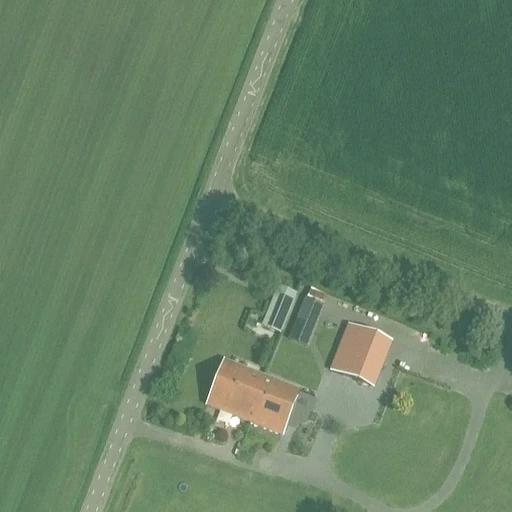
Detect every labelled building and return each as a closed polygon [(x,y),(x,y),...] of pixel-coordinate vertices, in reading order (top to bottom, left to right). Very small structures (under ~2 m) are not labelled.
[(291,303),(274,297),(263,323),(281,330),(291,303)] [(330,372),(370,388),(388,342),(348,327),(330,372)] [(258,389),(262,377),(224,362),(207,407),(248,423),(256,404),(245,400),(251,387),(258,389)] [(299,392),(262,377),(258,389),(251,387),(245,400),(256,404),(248,423),(281,436),(299,392)] [(372,470),(376,458),(363,453),(358,464),(372,470)]
